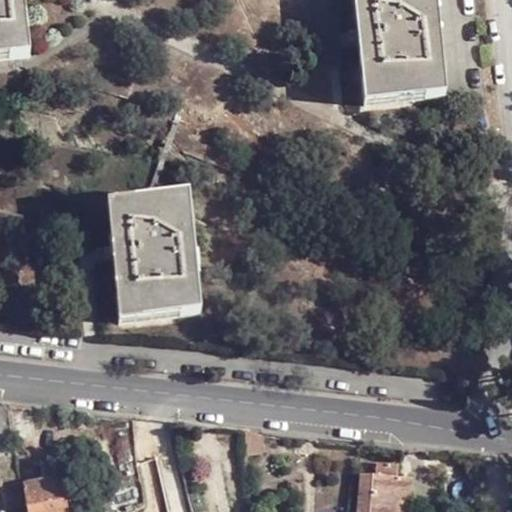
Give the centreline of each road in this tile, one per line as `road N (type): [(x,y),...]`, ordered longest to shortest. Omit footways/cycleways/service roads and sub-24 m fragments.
road 1 (tertiary): [(153,397),(511,439)]
road 2 (tertiary): [(0,376),(153,397)]
